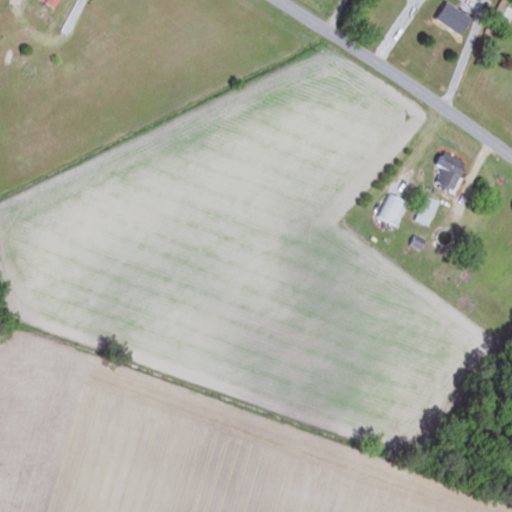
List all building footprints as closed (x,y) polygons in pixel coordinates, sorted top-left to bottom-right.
[(466,19),(441,1),(429,19),(454,36),(466,19)] [(437,168),(430,185),(446,192),(458,166),(433,155),(429,164),(437,168)] [(373,217),(393,227),(404,203),(385,194),(373,217)] [(423,226),(433,200),(421,196),(411,221),(423,226)] [(417,249),(420,240),(408,236),(405,245),(417,249)]
